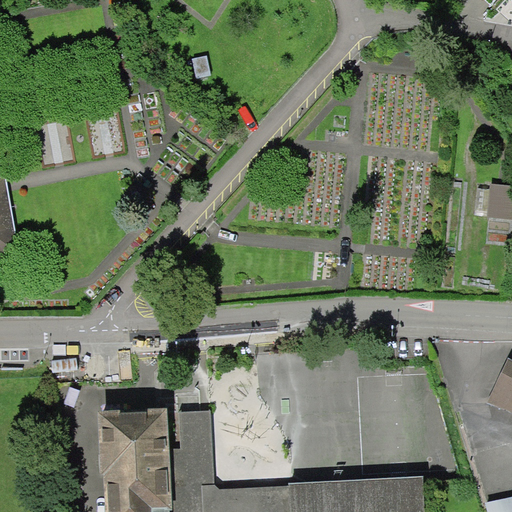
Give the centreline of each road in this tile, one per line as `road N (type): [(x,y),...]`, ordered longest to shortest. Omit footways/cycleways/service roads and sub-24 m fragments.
road 1 (residential): [(98,330),(346,50),(359,10)]
road 2 (residential): [(98,330),(354,310),(511,318)]
road 3 (residential): [(359,10),(455,12),(511,32)]
